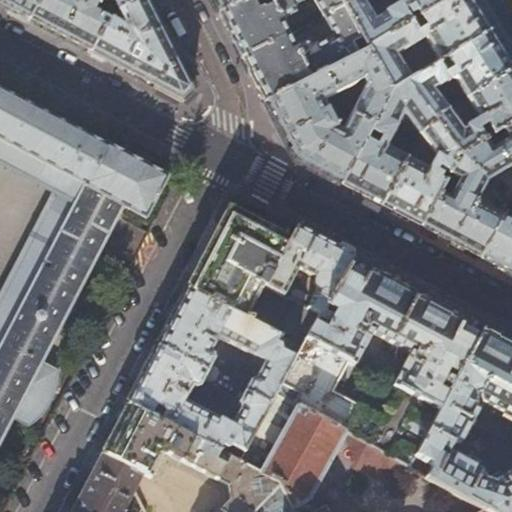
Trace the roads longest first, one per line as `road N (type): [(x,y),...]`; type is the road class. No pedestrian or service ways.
road 1 (residential): [(223,158),(35,511)]
road 2 (tertiary): [(511,308),(223,158)]
road 3 (tertiary): [(223,158),(0,42)]
road 4 (residential): [(223,158),(232,124),(227,88),(181,0)]
